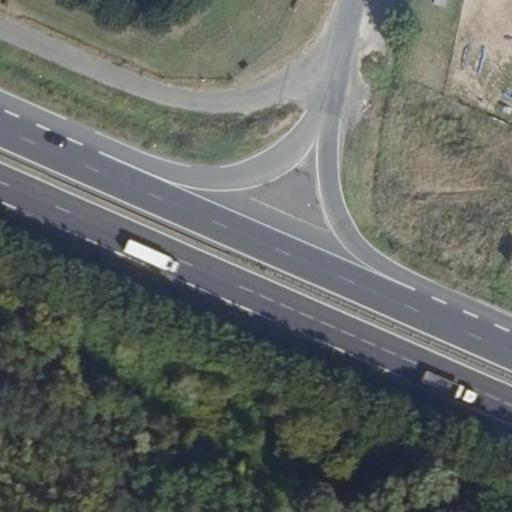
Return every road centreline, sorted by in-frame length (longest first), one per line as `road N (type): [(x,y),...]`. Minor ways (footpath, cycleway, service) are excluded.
road 1 (trunk): [(0,184),(511,407)]
road 2 (trunk): [(456,327),(88,167)]
road 3 (unclassified): [(0,24),(141,86),(215,105),(264,98),(341,58)]
road 4 (tertiary): [(456,327),(371,264),(337,224),(324,113)]
road 5 (trunk): [(324,113),(281,164),(248,179),(181,182),(88,167)]
